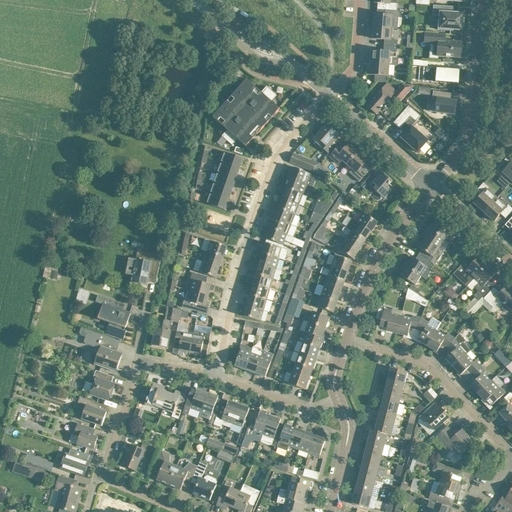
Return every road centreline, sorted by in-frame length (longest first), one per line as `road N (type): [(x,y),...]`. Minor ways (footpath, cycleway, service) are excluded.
road 1 (residential): [(216,375),(269,170),(327,96)]
road 2 (residential): [(511,457),(427,365),(345,341)]
road 3 (residential): [(345,341),(379,255),(428,184)]
road 4 (residential): [(428,184),(327,96)]
road 5 (unknown): [(287,142),(263,139),(250,150),(228,212),(249,228)]
road 6 (residential): [(473,129),(484,0)]
road 7 (residential): [(338,401),(306,409),(216,375)]
road 8 (residential): [(141,361),(101,475)]
